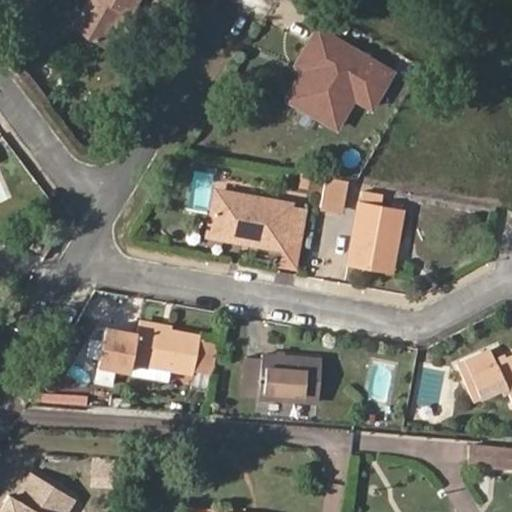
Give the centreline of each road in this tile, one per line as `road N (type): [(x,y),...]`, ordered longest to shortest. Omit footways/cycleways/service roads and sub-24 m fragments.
road 1 (residential): [(511,284),(430,324),(164,278),(107,226)]
road 2 (residential): [(107,226),(234,0)]
road 3 (residential): [(0,406),(107,226)]
road 4 (residential): [(0,89),(107,226)]
